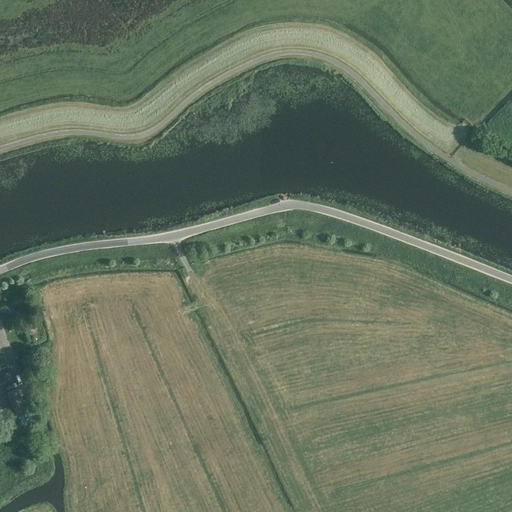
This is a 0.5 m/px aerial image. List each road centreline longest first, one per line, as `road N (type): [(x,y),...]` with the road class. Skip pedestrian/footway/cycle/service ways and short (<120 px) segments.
road 1 (unclassified): [(0,148),(61,133),(147,133),(217,79),(299,52),(335,61),(443,156),(511,192)]
road 2 (unclassified): [(511,279),(303,204),(0,268)]
road 3 (track): [(303,511),(203,303),(186,311)]
